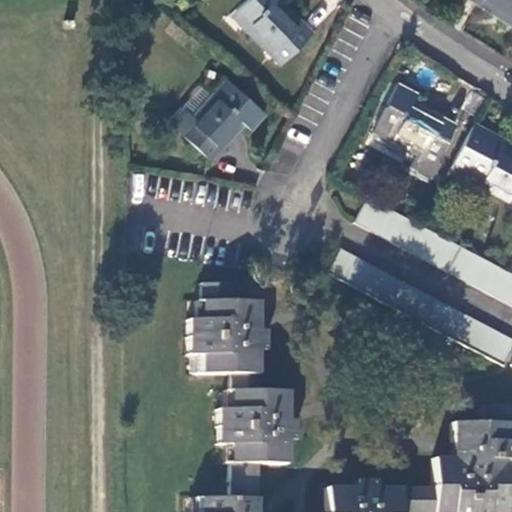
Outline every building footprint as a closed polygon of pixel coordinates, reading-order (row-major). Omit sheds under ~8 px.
[(135,9),(134,0),(125,0),(126,9),(135,9)] [(246,0),(228,17),(275,66),(309,34),(277,0),(246,0)] [(511,0),(461,0),(511,32),(511,0)] [(61,25),(71,26),(72,18),(61,16),(61,25)] [(221,78),(207,92),(198,83),(165,120),(208,159),(240,123),(246,129),(260,114),(221,78)] [(396,85),(370,134),(412,156),(405,169),(424,179),(453,125),(409,102),(413,94),(396,85)] [(503,140),(472,124),(446,174),(511,207),(511,155),(499,148),(503,140)] [(511,278),(506,275),(365,201),(351,226),(511,309),(511,278)] [(511,349),(511,344),(337,252),(324,276),(502,369),(511,349)] [(499,511),(500,465),(511,464),(511,446),(508,446),(508,427),(503,427),(502,410),(477,410),(476,428),(446,428),(446,464),(429,464),(428,497),(371,495),(371,490),(350,490),(350,496),(321,495),(320,511),(251,511),(251,469),(281,470),(282,444),(289,444),(290,424),(282,424),(282,397),(251,395),(252,356),(261,356),(261,335),(252,335),(253,307),(223,306),(224,287),(197,286),(197,305),(191,305),(191,323),(182,323),(181,359),(190,359),(189,376),(224,377),(224,390),(218,389),(218,414),(211,414),(210,449),(219,450),(218,468),(224,468),(223,503),(188,501),(187,511),(499,511)]
